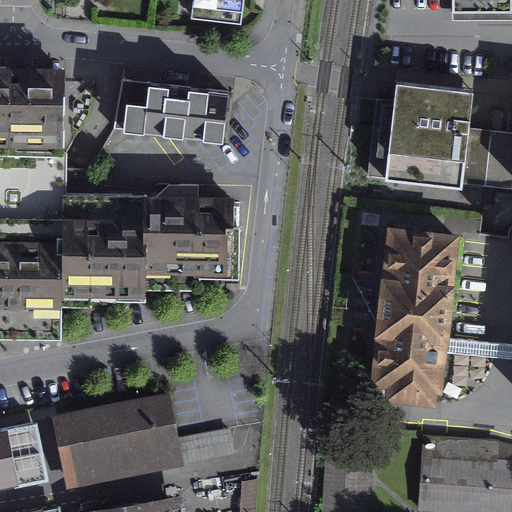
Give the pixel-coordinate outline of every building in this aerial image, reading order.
[(511,0),(449,0),(450,17),(511,16),(511,0)] [(0,143),(74,143),(73,60),(0,60),(0,143)] [(409,76),(397,170),(505,184),(511,129),(511,128),(483,125),(488,86),(409,76)] [(124,79),(118,126),(220,141),(227,94),(124,79)] [(210,267),(246,267),(245,185),(233,184),(231,175),(171,175),(160,185),(71,186),(70,208),(0,206),(0,325),(64,329),(65,297),(101,297),(102,289),(158,292),(162,278),(209,280),(210,267)] [(454,237),(391,231),(376,381),(392,383),(391,394),(430,397),(431,386),(439,387),(454,237)] [(59,428),(0,438),(0,480),(66,468),(69,481),(177,461),(165,397),(57,418),(59,428)] [(422,435),(419,511),(436,511),(511,511),(511,443),(498,440),(422,435)] [(364,511),(367,457),(330,455),(327,511),(364,511)] [(182,511),(180,498),(91,511),(182,511)]
